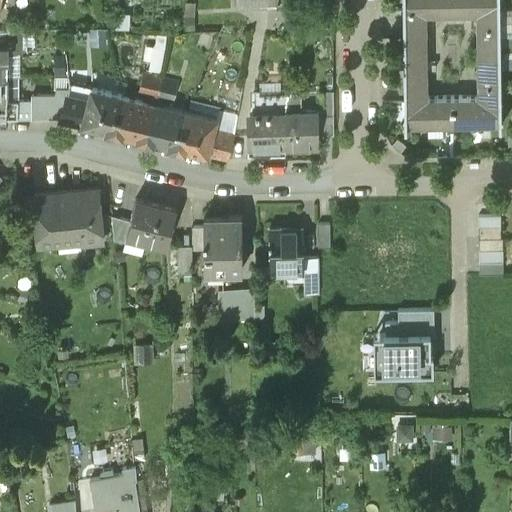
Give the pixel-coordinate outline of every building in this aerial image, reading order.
[(194,0),(185,0),(184,27),(193,27),(194,0)] [(402,0),(403,47),(427,47),(427,13),(476,13),(477,95),(428,96),(427,62),(404,62),(405,128),(407,127),(407,124),(498,123),(498,126),(501,126),(499,0),(402,0)] [(21,27),(0,27),(0,51),(7,51),(7,47),(21,47),(21,27)] [(214,36),(197,29),(192,43),(209,50),(214,36)] [(427,47),(403,47),(404,62),(427,62),(427,47)] [(161,75),(144,70),(139,89),(156,93),(161,75)] [(177,79),(161,75),(156,93),(173,98),(177,79)] [(123,93),(92,85),(89,97),(83,121),(114,129),(123,93)] [(333,90),(321,90),(322,113),(333,113),(333,90)] [(89,97),(68,91),(61,115),(83,121),(89,97)] [(287,91),(255,91),(255,111),(251,111),(251,128),(247,128),(247,146),(285,146),(285,107),(287,91)] [(154,101),(123,93),(114,129),(145,138),(154,101)] [(7,98),(0,98),(0,115),(18,116),(17,98),(7,98)] [(185,109),(154,101),(145,138),(176,146),(185,109)] [(317,107),(286,108),(286,146),(317,146),(317,107)] [(185,109),(176,146),(207,154),(213,129),(216,117),(185,109)] [(234,134),(213,129),(207,154),(228,160),(234,134)] [(16,176),(3,176),(0,181),(0,192),(1,193),(2,201),(21,200),(16,176)] [(97,188),(35,193),(37,219),(39,219),(40,236),(83,233),(84,242),(103,240),(101,211),(99,211),(97,188)] [(176,209),(136,197),(129,220),(125,233),(128,233),(165,244),(176,209)] [(228,213),(228,217),(203,217),(203,226),(204,250),(204,269),(242,269),(241,213),(228,213)] [(501,237),(500,214),(478,214),(478,237),(501,237)] [(129,220),(112,215),(114,239),(125,242),(128,233),(125,233),(129,220)] [(330,246),(330,222),(318,222),(318,246),(330,246)] [(291,224),(269,225),(270,268),(304,267),(303,255),(303,223),(291,224)] [(204,250),(203,226),(191,226),(191,245),(192,250),(204,250)] [(503,273),(502,237),(501,237),(478,237),(479,273),(503,273)] [(192,250),(191,245),(177,245),(178,270),(192,269),(192,250)] [(318,255),(303,255),(304,267),(304,291),(319,291),(318,255)] [(255,288),(219,290),(220,321),(255,318),(255,288)] [(430,354),(430,332),(379,333),(380,373),(433,372),(433,354),(430,354)] [(305,433),(294,433),(294,448),(305,448),(305,433)] [(134,461),(121,463),(122,471),(90,477),(96,507),(113,504),(114,511),(139,511),(138,499),(137,491),(134,461)] [(146,511),(142,490),(137,491),(139,511),(146,511)] [(75,511),(75,498),(51,502),(52,511),(75,511)]
